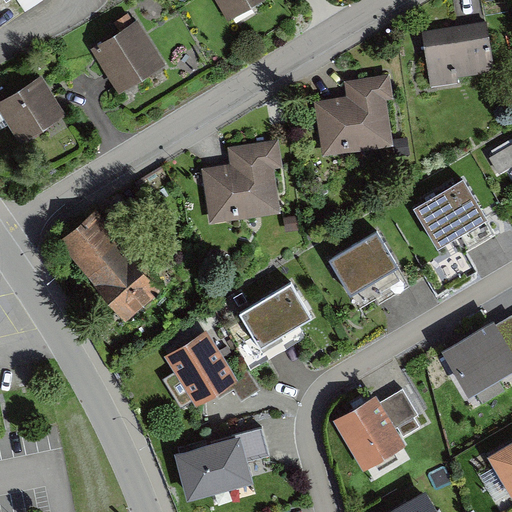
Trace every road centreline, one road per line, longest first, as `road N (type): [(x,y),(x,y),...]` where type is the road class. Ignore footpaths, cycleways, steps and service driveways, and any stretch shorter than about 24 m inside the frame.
road 1 (residential): [(0,237),(394,0)]
road 2 (residential): [(328,511),(308,445),(316,399),(511,281)]
road 3 (unclassified): [(148,511),(63,338),(0,243)]
